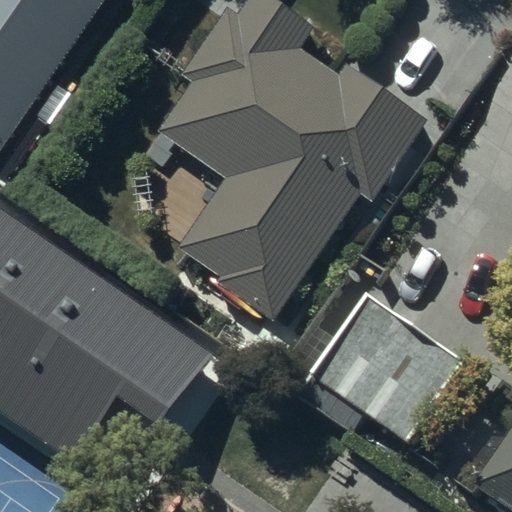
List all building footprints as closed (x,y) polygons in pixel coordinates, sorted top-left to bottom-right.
[(0,0),(0,162),(113,0),(0,0)] [(167,147),(232,189),(186,260),(223,284),(220,289),(284,330),(372,196),(389,208),(439,132),(354,76),(347,87),(312,64),(329,38),(275,3),(256,32),(237,20),(193,87),(203,93),(167,147)] [(466,370),(362,305),(310,388),(413,453),(466,370)] [(237,380),(207,359),(176,402),(207,424),(237,380)] [(93,511),(110,488),(0,413),(0,511),(93,511)] [(511,442),(483,486),(511,505),(511,442)]
